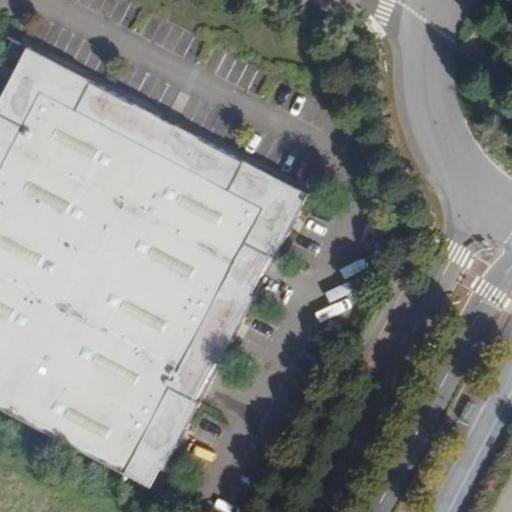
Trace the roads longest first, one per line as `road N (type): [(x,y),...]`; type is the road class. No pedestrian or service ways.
road 1 (primary): [(486,196),(324,511)]
road 2 (primary): [(387,511),(511,276)]
road 3 (primary): [(429,24),(424,71),(432,118),(453,161),(486,196)]
